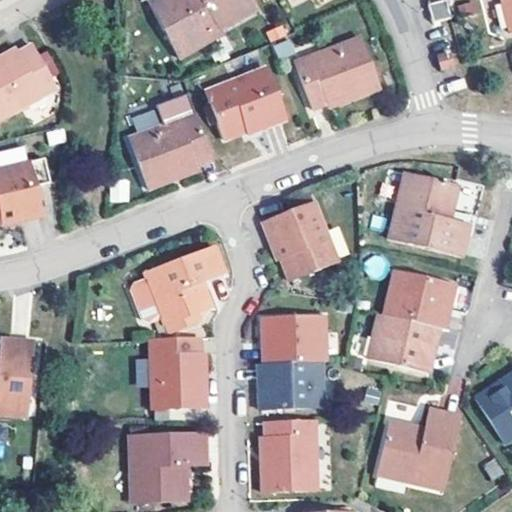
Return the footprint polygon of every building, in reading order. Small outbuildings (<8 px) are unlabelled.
[(181,67),(225,42),(220,33),(201,0),(168,0),(151,10),(181,67)] [(201,0),(220,33),(256,13),(249,0),(201,0)] [(460,15),(480,12),(478,0),(463,0),(458,1),(460,15)] [(445,5),(432,7),(435,20),(447,17),(445,5)] [(283,24),(265,30),(269,43),(288,37),(283,24)] [(290,38),(272,44),(277,58),(295,53),(290,38)] [(356,96),(359,103),(387,92),(364,41),(299,69),(316,113),(330,107),(356,96)] [(9,71),(5,64),(0,66),(0,115),(7,129),(63,95),(41,52),(29,59),(9,71)] [(25,52),(5,64),(9,71),(29,59),(25,52)] [(442,68),(454,65),(451,53),(438,56),(442,68)] [(206,95),(225,140),(249,130),(265,124),(268,131),(289,122),(266,69),(206,95)] [(157,109),(165,129),(197,116),(189,96),(157,109)] [(356,96),(330,107),(333,115),(359,103),(356,96)] [(215,160),(197,116),(165,129),(131,142),(152,193),(177,183),(174,177),(196,168),(215,160)] [(265,124),(249,130),(252,137),(268,131),(265,124)] [(0,159),(0,167),(2,176),(31,169),(27,154),(0,159)] [(54,189),(48,166),(31,169),(2,176),(0,176),(0,226),(8,225),(21,222),(23,228),(47,222),(40,192),(54,189)] [(198,174),(196,168),(174,177),(177,183),(198,174)] [(410,210),(419,179),(412,177),(403,208),(410,210)] [(403,208),(394,242),(466,264),(476,233),(456,226),(464,192),(419,179),(410,210),(403,208)] [(288,207),(292,217),(314,207),(309,197),(288,207)] [(286,262),(296,285),(340,265),(315,207),(314,207),(292,217),(265,229),(275,253),(281,250),(286,262)] [(21,222),(8,225),(10,231),(23,228),(21,222)] [(198,319),(211,314),(200,289),(208,286),(230,276),(218,250),(150,277),(152,282),(169,327),(174,340),(188,335),(185,326),(198,319)] [(280,265),(286,262),(281,250),(275,253),(280,265)] [(387,321),(441,335),(448,337),(458,291),(396,278),(387,321)] [(159,331),(169,327),(152,282),(141,287),(137,296),(149,327),(159,331)] [(200,289),(211,314),(219,311),(208,286),(200,289)] [(185,326),(188,335),(202,329),(198,319),(185,326)] [(431,378),(441,335),(387,321),(383,320),(372,365),(431,378)] [(271,327),(271,354),(278,354),(279,372),(329,373),(338,373),(337,325),(271,327)] [(2,417),(35,420),(42,342),(8,339),(6,361),(0,360),(0,403),(3,404),(2,417)] [(213,414),(213,383),(207,383),(207,359),(206,342),(158,344),(156,415),(213,414)] [(136,359),(136,387),(147,386),(147,359),(136,359)] [(262,372),(264,390),(271,390),(271,372),(262,372)] [(329,414),(329,373),(279,372),(271,372),(271,390),(264,390),(265,416),(329,414)] [(511,390),(509,392),(483,410),(509,448),(511,446),(511,390)] [(414,486),(447,493),(467,420),(436,412),(430,432),(397,424),(386,470),(416,476),(414,486)] [(274,468),(264,468),(266,497),(321,495),(319,428),(273,429),(273,444),(274,468)] [(213,439),(138,440),(138,478),(145,478),(145,507),(196,506),(195,469),(213,468),(213,439)] [(274,468),(273,444),(264,445),(264,468),(274,468)] [(491,480),(504,473),(495,457),(482,464),(491,480)] [(416,476),(386,470),(383,479),(414,486),(416,476)]
